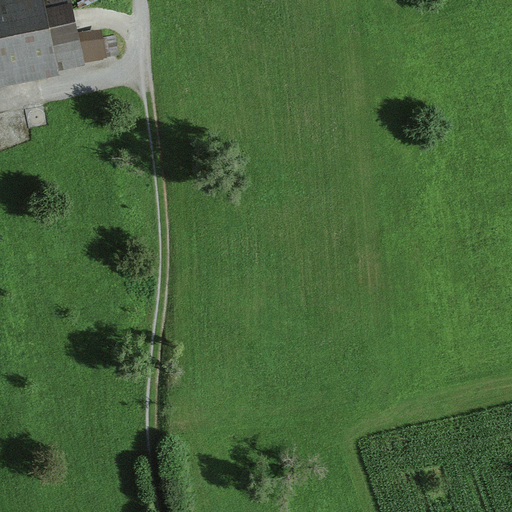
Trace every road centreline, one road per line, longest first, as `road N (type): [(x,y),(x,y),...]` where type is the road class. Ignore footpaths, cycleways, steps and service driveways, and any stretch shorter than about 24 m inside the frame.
road 1 (track): [(140,0),(168,215),(156,511)]
road 2 (track): [(0,103),(146,59)]
